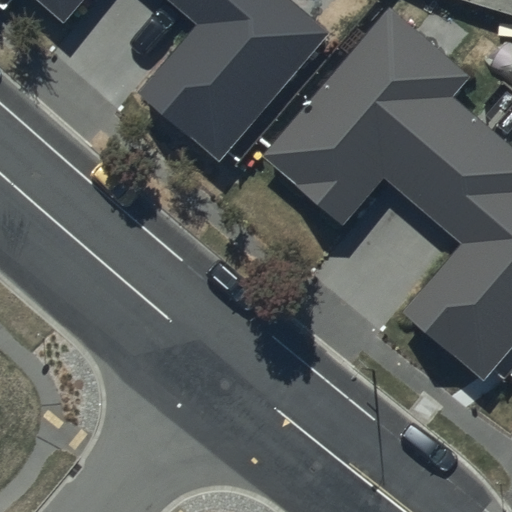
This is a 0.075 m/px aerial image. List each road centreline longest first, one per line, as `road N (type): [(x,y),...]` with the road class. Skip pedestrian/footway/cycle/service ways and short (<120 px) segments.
road 1 (residential): [(410,511),(203,342)]
road 2 (residential): [(203,342),(0,169)]
road 3 (residential): [(203,342),(102,511)]
